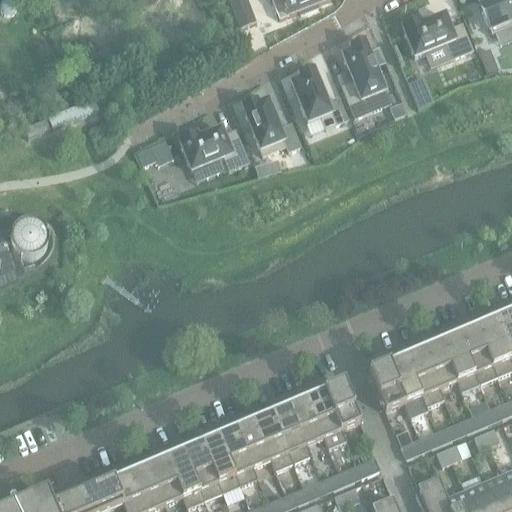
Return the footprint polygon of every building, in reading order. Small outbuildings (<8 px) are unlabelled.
[(327,5),(325,0),(264,0),(265,1),(268,0),(278,24),(298,16),(299,20),(317,13),(316,9),(327,5)] [(511,12),(507,0),(479,0),(484,10),(479,12),(491,40),(511,31),(511,12)] [(10,3),(5,4),(2,6),(0,9),(0,13),(0,15),(3,18),(7,20),(11,20),(15,17),(17,13),(16,9),(14,5),(10,3)] [(419,26),(402,33),(414,62),(443,50),(449,65),(472,56),(461,30),(450,35),(444,20),(421,29),(419,26)] [(214,49),(208,35),(178,48),(184,61),(214,49)] [(351,56),(341,60),(352,86),(341,90),(349,110),(384,96),(364,46),(350,52),(351,56)] [(489,54),(478,58),(487,81),(498,76),(490,56),(489,54)] [(290,88),(307,128),(321,123),(325,134),(347,125),(337,103),(326,107),(313,75),(298,80),(300,84),(290,88)] [(98,114),(94,104),(48,124),(53,135),(98,114)] [(256,106),(242,112),(262,161),(286,152),(288,157),(299,152),(290,130),(279,135),(267,105),(257,109),(256,106)] [(28,143),(49,134),(45,124),(24,133),(28,143)] [(196,139),(178,147),(190,176),(223,163),(228,176),(248,168),(234,136),(223,140),(221,134),(197,143),(196,139)] [(277,165),(255,172),(258,183),(281,176),(277,165)] [(13,235),(10,238),(7,245),(9,254),(14,261),(21,265),(27,265),(33,264),(40,257),(43,250),(42,241),(37,234),(30,230),(24,230),(19,231),(13,235)] [(0,291),(17,285),(0,244),(0,291)] [(511,319),(511,317),(493,325),(511,369),(511,319)] [(511,377),(511,369),(493,325),(476,332),(497,383),(511,377)] [(497,383),(476,332),(458,340),(480,391),(497,383)] [(480,391),(458,340),(440,347),(457,387),(462,398),(480,391)] [(457,387),(440,347),(423,355),(439,394),(457,387)] [(439,394),(423,355),(405,362),(422,402),(427,413),(444,406),(439,394)] [(422,402),(405,362),(387,370),(404,409),(422,402)] [(404,409),(387,370),(368,378),(385,417),(404,409)] [(360,428),(343,389),(324,396),(341,436),(360,428)] [(341,436),(324,396),(306,404),(323,443),(329,457),(346,449),(341,436)] [(323,443),(306,404),(289,411),(305,451),(323,443)] [(511,420),(511,418),(507,407),(496,411),(502,424),(511,420)] [(311,464),(305,451),(289,411),(271,419),(293,472),(311,464)] [(488,430),(482,417),(472,422),(477,435),(488,430)] [(293,472),(271,419),(253,426),(270,466),(276,479),(293,472)] [(477,435),(472,422),(461,426),(466,439),(477,435)] [(270,466),(253,426),(236,434),(252,473),(270,466)] [(452,446),(447,432),(437,437),(442,450),(452,446)] [(252,473),(236,434),(218,441),(240,493),(257,485),(252,473)] [(499,448),(493,434),(483,439),(489,453),(499,448)] [(442,450),(437,437),(425,441),(431,455),(442,450)] [(489,453),(483,439),(473,443),(479,457),(489,453)] [(240,493),(218,441),(200,449),(222,500),(240,493)] [(424,457),(419,444),(399,452),(405,465),(424,457)] [(222,500),(200,449),(183,456),(204,508),(222,500)] [(461,464),(455,450),(446,454),(452,468),(461,464)] [(452,468),(446,454),(436,459),(441,473),(452,468)] [(195,511),(204,508),(183,456),(165,464),(182,503),(185,511),(195,511)] [(380,476),(374,463),(355,471),(361,484),(380,476)] [(182,503),(165,464),(147,471),(164,511),(182,503)] [(161,511),(164,511),(147,471),(130,479),(143,511),(161,511)] [(354,487),(349,474),(338,478),(343,491),(354,487)] [(511,476),(501,481),(511,506),(511,476)] [(343,491),(338,478),(327,483),(333,496),(343,491)] [(143,511),(130,479),(112,486),(122,510),(122,511),(143,511)] [(511,511),(511,506),(501,481),(482,489),(492,511),(511,511)] [(446,504),(438,484),(416,493),(418,497),(415,498),(421,511),(440,511),(447,509),(445,506),(446,504)] [(117,511),(122,510),(112,486),(94,494),(79,500),(84,511),(117,511)] [(319,502),(313,489),(303,493),(308,506),(319,502)] [(492,511),(482,489),(464,497),(469,511),(492,511)] [(308,506),(303,493),(292,498),(297,511),(308,506)] [(360,507),(354,493),(344,498),(350,511),(360,507)] [(469,511),(464,497),(446,504),(445,506),(447,509),(447,511),(469,511)] [(348,511),(350,511),(344,498),(334,502),(338,511),(348,511)] [(84,511),(79,500),(51,511),(84,511)]
